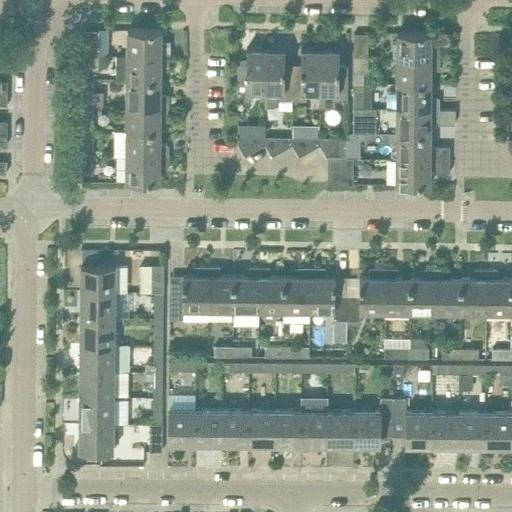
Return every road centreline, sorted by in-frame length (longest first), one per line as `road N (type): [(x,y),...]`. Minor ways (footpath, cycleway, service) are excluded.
road 1 (residential): [(511,212),(75,207),(15,218)]
road 2 (residential): [(313,167),(193,165),(193,0)]
road 3 (unclassified): [(22,489),(22,234),(15,218)]
road 4 (residential): [(22,489),(291,493)]
road 5 (residential): [(291,493),(511,494)]
road 6 (residential): [(511,168),(463,167),(462,0)]
road 7 (residential): [(15,218),(31,172),(35,64),(50,20)]
